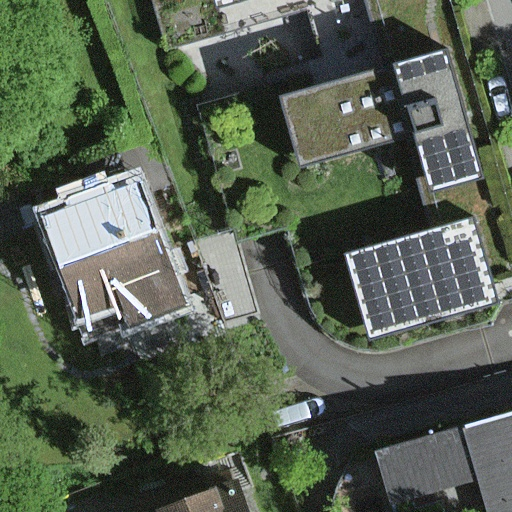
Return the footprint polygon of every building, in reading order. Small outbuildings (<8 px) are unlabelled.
[(447,47),(288,85),(305,158),(406,134),(416,178),(475,164),(447,47)] [(170,307),(133,191),(42,220),(69,303),(113,289),(124,322),(170,307)] [(501,300),(474,215),(348,255),(375,340),(501,300)] [(511,511),(511,416),(384,451),(395,491),(469,471),(480,511),(511,511)] [(240,511),(229,482),(148,511),(240,511)]
